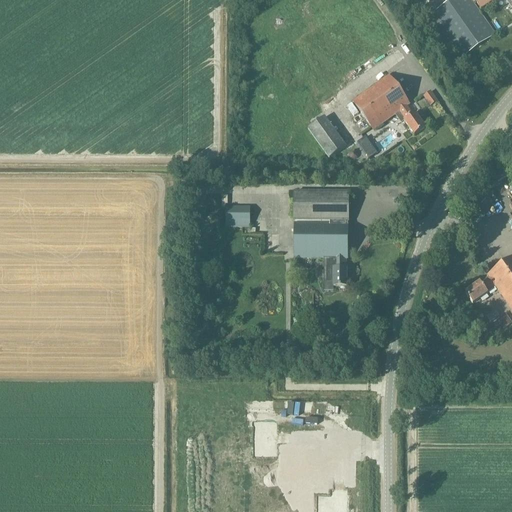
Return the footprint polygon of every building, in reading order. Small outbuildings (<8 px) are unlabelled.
[(314,0),(298,0),(296,2),(308,18),(321,9),(314,0)] [(334,0),(314,0),(321,9),(335,0),(334,0)] [(451,0),(430,15),(461,59),(495,34),(473,3),(475,2),(473,0),(451,0)] [(511,0),(473,0),(475,2),(480,9),(492,0),(505,0),(511,9),(511,0)] [(264,41),(263,91),(283,91),(284,41),(264,41)] [(414,135),(425,127),(414,112),(413,114),(407,106),(409,104),(389,75),(352,101),(373,130),(399,111),(405,119),(404,120),(414,135)] [(303,121),(320,109),(304,88),(288,100),(303,121)] [(324,118),(308,130),(329,160),(346,148),(324,118)] [(365,138),(357,143),(368,159),(376,153),(365,138)] [(294,193),(294,222),(329,222),(329,224),(294,224),(294,259),(324,259),(329,259),(335,259),(335,270),(333,270),(333,287),(346,287),(346,269),(344,269),(344,259),(347,259),(347,224),(348,193),(294,193)] [(225,207),(225,228),(250,228),(250,207),(225,207)] [(173,230),(165,231),(166,239),(174,238),(173,230)] [(511,311),(511,258),(487,276),(489,278),(481,284),(480,282),(465,292),(472,303),(487,293),(486,291),(494,286),(511,311)] [(254,423),(255,456),(275,456),(275,423),(254,423)] [(345,511),(346,491),(331,491),(331,498),(318,498),(317,511),(345,511)]
